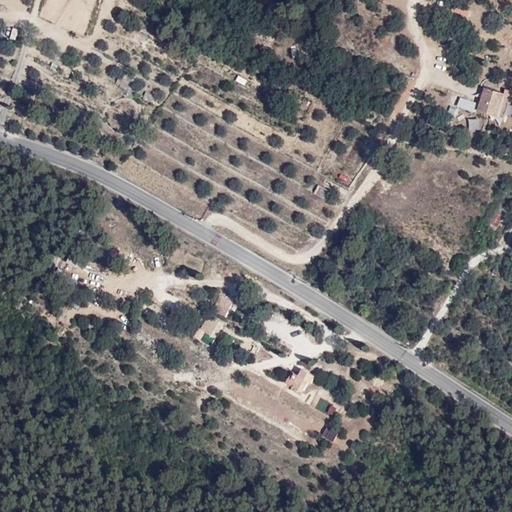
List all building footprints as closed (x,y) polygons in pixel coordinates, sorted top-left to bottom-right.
[(499,90),(484,85),(476,111),(508,120),(511,106),(511,87),(501,84),(499,90)] [(460,96),(457,105),(474,112),(477,103),(460,96)] [(469,128),(480,130),(482,120),(470,118),(469,128)] [(325,198),(329,189),(317,184),(314,193),(325,198)] [(59,275),(89,288),(96,272),(66,259),(59,275)] [(212,314),(196,337),(209,346),(226,323),(212,314)] [(241,339),(238,346),(253,352),(255,344),(241,339)] [(281,341),(276,345),(286,357),(291,353),(281,341)] [(305,366),(300,374),(294,370),(286,382),(303,394),(317,374),(305,366)]
